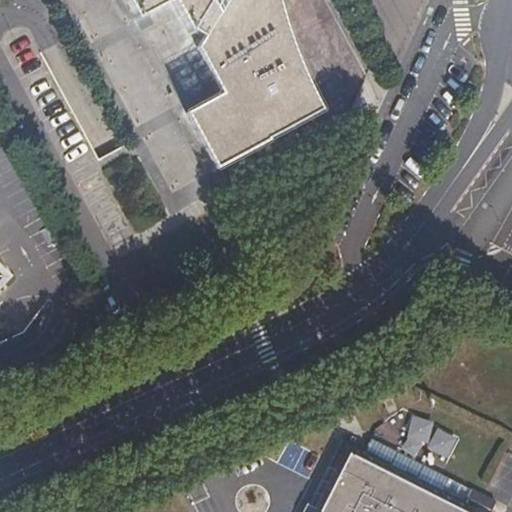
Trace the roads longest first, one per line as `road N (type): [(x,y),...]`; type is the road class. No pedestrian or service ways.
road 1 (tertiary): [(167,385),(324,315),(389,271),(417,243),(511,88)]
road 2 (unclassified): [(0,74),(167,385)]
road 3 (tertiary): [(0,460),(167,385)]
